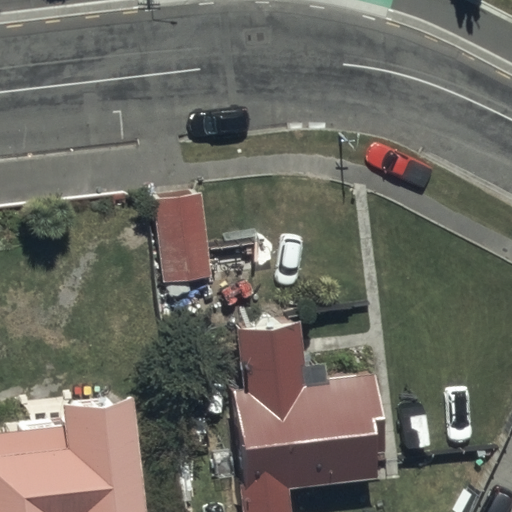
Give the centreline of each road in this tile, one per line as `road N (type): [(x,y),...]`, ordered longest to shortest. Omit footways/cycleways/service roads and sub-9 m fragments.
road 1 (residential): [(259,58),(368,62),(427,77),(511,116)]
road 2 (residential): [(0,89),(259,58)]
